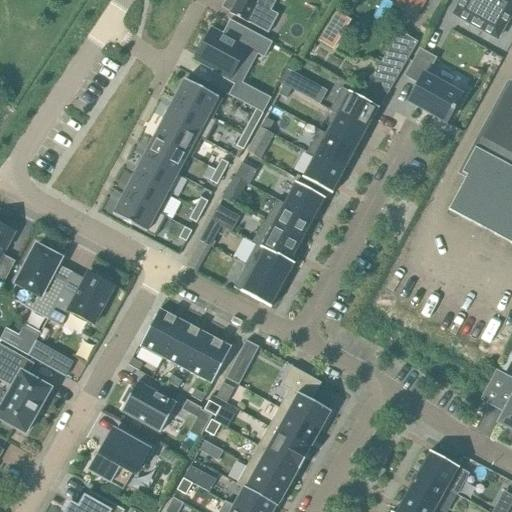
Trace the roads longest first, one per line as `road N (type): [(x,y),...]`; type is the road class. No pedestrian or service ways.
road 1 (residential): [(125,0),(5,183),(162,272)]
road 2 (unknown): [(511,39),(433,188),(429,214),(437,251),(494,300)]
road 3 (residential): [(28,511),(162,272)]
road 4 (residential): [(409,132),(297,338)]
road 5 (residential): [(162,272),(297,338)]
road 6 (residential): [(384,391),(511,464)]
road 7 (residential): [(320,511),(384,391)]
